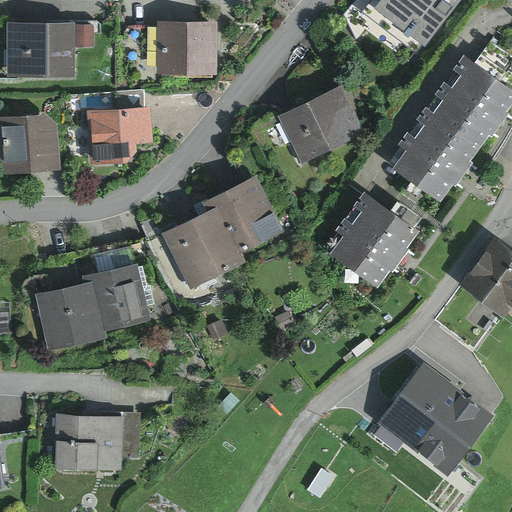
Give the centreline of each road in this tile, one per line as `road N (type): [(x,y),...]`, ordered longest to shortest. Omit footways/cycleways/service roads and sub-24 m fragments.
road 1 (residential): [(248,511),(314,413),(433,312),(511,192)]
road 2 (residential): [(319,0),(163,177),(96,206),(0,211)]
road 3 (residential): [(0,382),(134,389)]
